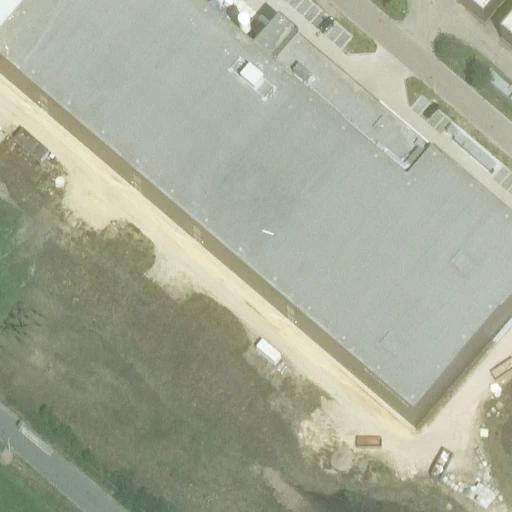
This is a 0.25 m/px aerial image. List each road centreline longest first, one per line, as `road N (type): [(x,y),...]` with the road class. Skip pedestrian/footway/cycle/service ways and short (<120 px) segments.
road 1 (unclassified): [(511,136),(346,0)]
road 2 (unclassified): [(0,423),(104,511)]
